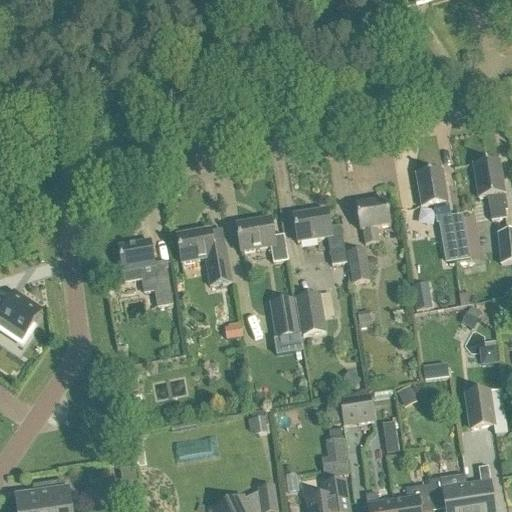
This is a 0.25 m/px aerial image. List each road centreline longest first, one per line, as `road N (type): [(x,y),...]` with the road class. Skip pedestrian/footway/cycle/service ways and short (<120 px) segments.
road 1 (residential): [(61,208),(249,152),(511,106)]
road 2 (residential): [(0,476),(77,356),(61,208)]
